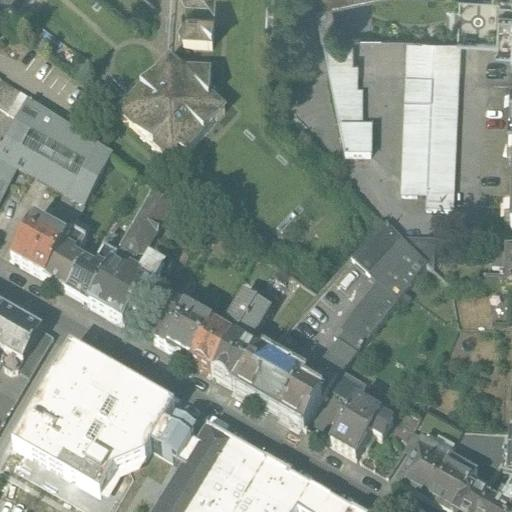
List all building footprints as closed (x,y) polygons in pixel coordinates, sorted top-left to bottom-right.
[(394,0),(318,0),(322,15),(395,0),(394,0)] [(511,5),(502,5),(500,49),(511,49),(511,5)] [(214,23),(185,21),(183,50),(212,52),(214,23)] [(352,45),(322,45),(344,157),(370,157),(370,128),(361,128),(361,93),(356,93),(356,70),(352,70),(352,45)] [(434,46),(408,45),(407,81),(432,82),(434,46)] [(459,47),(434,46),(432,82),(457,84),(459,47)] [(182,69),(170,70),(169,62),(167,65),(121,115),(118,118),(123,123),(129,123),(129,129),(170,166),(176,160),(176,154),(188,154),(225,114),(209,99),(211,76),(182,74),(182,69)] [(432,82),(407,81),(402,197),(426,198),(426,210),(452,211),(457,84),(432,82)] [(28,104),(0,85),(0,111),(18,123),(28,104)] [(112,158),(28,104),(18,123),(0,157),(0,162),(16,172),(64,199),(85,211),(112,158)] [(0,202),(16,172),(0,162),(0,202)] [(158,189),(135,230),(154,241),(176,202),(158,189)] [(85,211),(64,199),(53,219),(74,231),(85,211)] [(384,224),(351,260),(368,276),(401,241),(400,239),(384,224)] [(67,245),(33,226),(11,264),(45,284),(67,245)] [(121,254),(89,310),(123,329),(131,315),(138,320),(162,279),(160,274),(148,267),(146,269),(142,262),(154,241),(135,230),(121,254)] [(45,284),(66,297),(84,266),(74,260),(76,256),(78,256),(88,239),(74,231),(72,235),(72,236),(67,245),(45,284)] [(434,241),(400,239),(401,241),(426,266),(427,254),(433,254),(434,241)] [(339,344),(317,372),(323,376),(323,375),(335,382),(337,383),(342,377),(426,266),(401,241),(368,276),(378,285),(334,341),(339,344)] [(95,272),(84,266),(66,297),(89,310),(121,254),(108,246),(96,266),(97,268),(95,272)] [(511,256),(507,256),(507,258),(494,257),(493,271),(506,272),(505,283),(503,283),(501,280),(484,279),(484,291),(511,292),(511,256)] [(289,278),(277,270),(271,279),(283,287),(289,278)] [(260,297),(251,292),(247,299),(256,305),(260,297)] [(276,302),(262,294),(260,297),(256,305),(270,313),(276,302)] [(212,332),(190,368),(211,380),(256,305),(247,299),(244,297),(220,337),(212,332)] [(256,305),(211,380),(232,392),(261,360),(241,349),(244,345),(250,348),(270,313),(256,305)] [(212,331),(176,309),(153,347),(190,368),(212,332),(212,331)] [(42,336),(4,315),(0,321),(0,354),(23,368),(42,336)] [(174,415),(70,354),(14,452),(103,504),(117,479),(147,466),(153,455),(165,432),(174,415)] [(301,382),(261,360),(232,392),(280,420),(298,390),(301,382)] [(311,397),(298,390),(280,420),(303,433),(327,394),(328,392),(329,392),(335,382),(323,375),(323,376),(311,397)] [(366,389),(342,377),(337,383),(335,382),(329,392),(328,392),(327,394),(353,409),(355,406),(366,389)] [(369,413),(355,406),(353,409),(330,449),(355,463),(369,438),(381,445),(391,426),(383,422),(386,417),(371,409),(369,413)] [(176,426),(171,436),(165,432),(153,455),(184,472),(197,451),(191,447),(197,437),(176,426)] [(344,511),(208,434),(197,451),(184,472),(160,511),(344,511)] [(511,511),(511,435),(501,435),(500,511),(468,492),(456,511),(511,511)] [(424,443),(412,436),(404,455),(413,460),(421,446),(422,446),(424,443)] [(422,446),(421,446),(413,460),(398,488),(424,503),(445,466),(454,450),(437,441),(431,452),(422,446)] [(459,473),(445,466),(424,503),(440,511),(456,511),(468,492),(476,477),(461,469),(459,473)]
